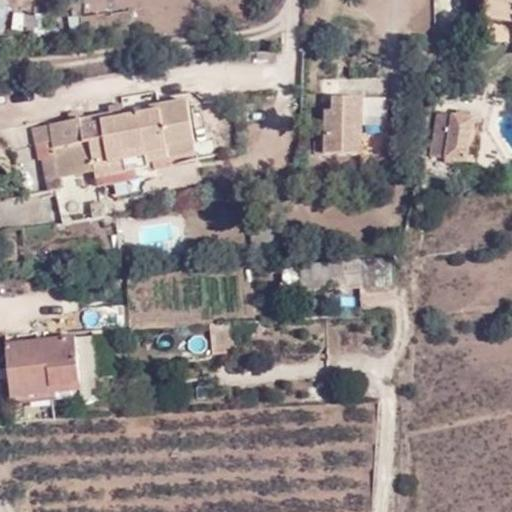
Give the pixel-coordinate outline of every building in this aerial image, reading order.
[(511,0),(481,0),(480,3),(481,8),(486,11),(487,12),(487,13),(511,17),(511,0)] [(9,6),(0,3),(0,34),(1,35),(9,6)] [(511,17),(487,13),(486,22),(511,26),(511,17)] [(67,27),(132,24),(131,15),(67,19),(67,27)] [(363,147),(363,100),(333,100),(332,113),(326,113),(325,146),(363,147)] [(33,130),(36,146),(53,143),(56,158),(43,161),(48,193),(63,190),(62,180),(96,173),(98,181),(127,176),(127,174),(149,170),(148,165),(197,156),(187,103),(151,110),(152,114),(126,119),(124,106),(109,109),(111,116),(85,120),(84,113),(69,116),(71,124),(33,130)] [(431,157),(468,163),(474,120),(439,114),(431,157)] [(468,163),(475,164),(482,121),(474,120),(468,163)] [(56,158),(53,143),(36,146),(39,161),(43,161),(56,158)] [(362,157),(363,147),(315,146),(315,156),(362,157)] [(127,176),(98,181),(99,189),(129,184),(127,176)] [(104,220),(102,204),(92,206),(94,221),(104,220)] [(250,234),(252,249),(279,246),(277,230),(250,234)] [(346,258),(348,287),(363,287),(361,257),(346,258)] [(394,287),(391,257),(363,259),(365,289),(394,287)] [(231,350),(229,322),(211,323),(213,352),(231,350)] [(99,379),(94,337),(47,343),(52,390),(83,387),(82,381),(99,379)] [(53,397),(47,343),(7,347),(14,402),(53,397)] [(101,396),(99,379),(82,381),(83,387),(52,390),(54,401),(101,396)]
